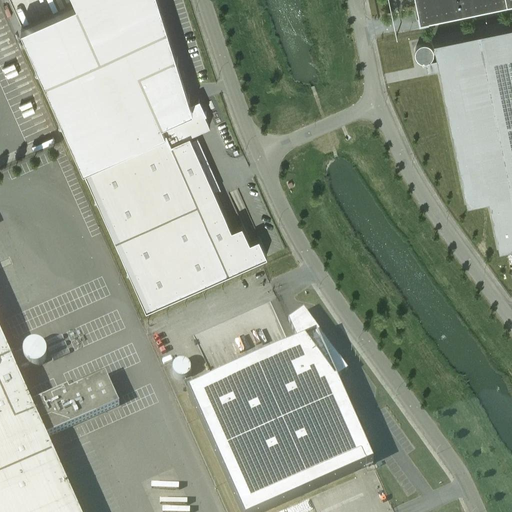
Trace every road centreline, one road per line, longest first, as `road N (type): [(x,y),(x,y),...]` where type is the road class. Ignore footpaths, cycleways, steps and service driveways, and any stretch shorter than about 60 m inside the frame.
road 1 (unclassified): [(478,511),(458,471),(292,233),(260,157)]
road 2 (unclassified): [(376,103),(427,200),(511,319)]
road 3 (unclassified): [(260,157),(202,0)]
road 4 (unclassified): [(260,157),(376,103)]
